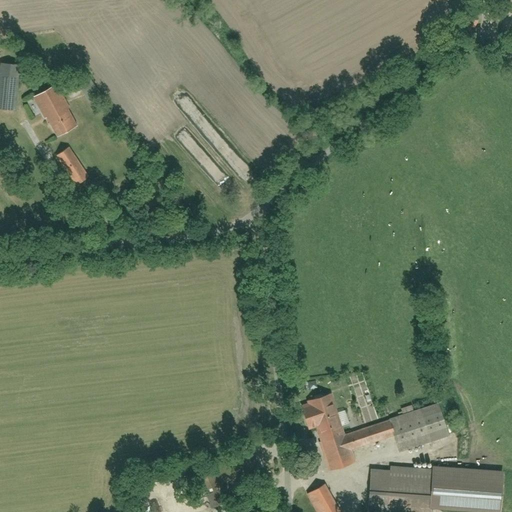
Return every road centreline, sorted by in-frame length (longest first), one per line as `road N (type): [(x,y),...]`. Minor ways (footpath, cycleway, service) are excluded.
road 1 (unclassified): [(478,26),(322,153),(257,221)]
road 2 (unclassified): [(257,221),(284,511)]
road 3 (unclassified): [(257,221),(0,264)]
